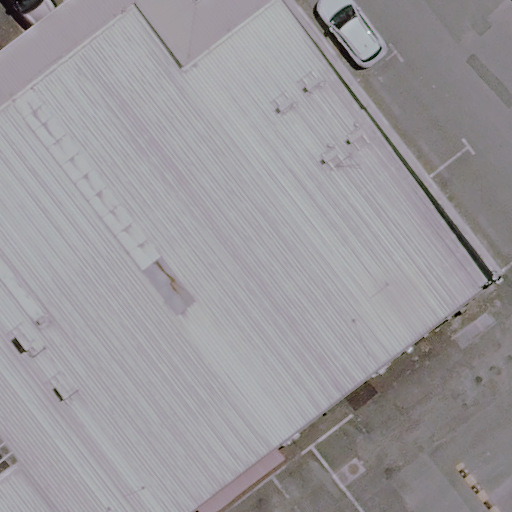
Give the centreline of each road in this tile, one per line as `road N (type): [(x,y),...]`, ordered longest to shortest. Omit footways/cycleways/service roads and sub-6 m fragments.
road 1 (unknown): [(511,387),(421,464),(380,511)]
road 2 (unknown): [(425,0),(511,109)]
